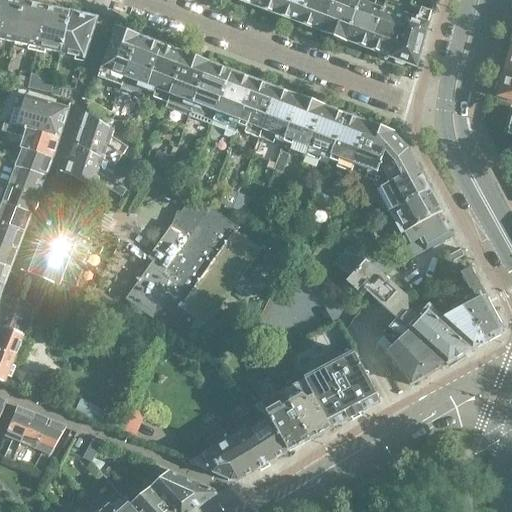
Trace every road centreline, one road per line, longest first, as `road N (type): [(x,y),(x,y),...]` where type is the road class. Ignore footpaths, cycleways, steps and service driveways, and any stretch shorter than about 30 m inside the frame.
road 1 (residential): [(442,104),(133,0)]
road 2 (residential): [(0,389),(167,460),(238,497),(247,511)]
road 3 (secondary): [(476,186),(458,108),(485,0)]
road 4 (tertiary): [(256,511),(414,419)]
road 5 (tertiary): [(414,419),(484,419),(511,461)]
